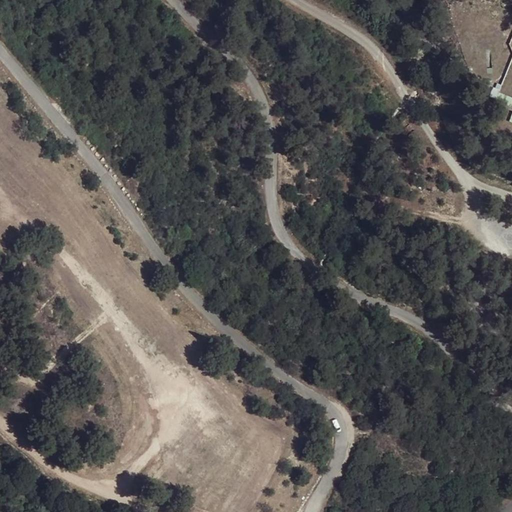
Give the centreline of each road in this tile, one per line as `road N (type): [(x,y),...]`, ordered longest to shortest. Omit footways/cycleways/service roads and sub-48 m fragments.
road 1 (unclassified): [(0,50),(176,278),(332,412),(344,445),(311,511)]
road 2 (unclassified): [(511,406),(419,317),(317,271),(275,221),(258,89),(171,0)]
road 3 (track): [(0,432),(52,471),(133,511)]
